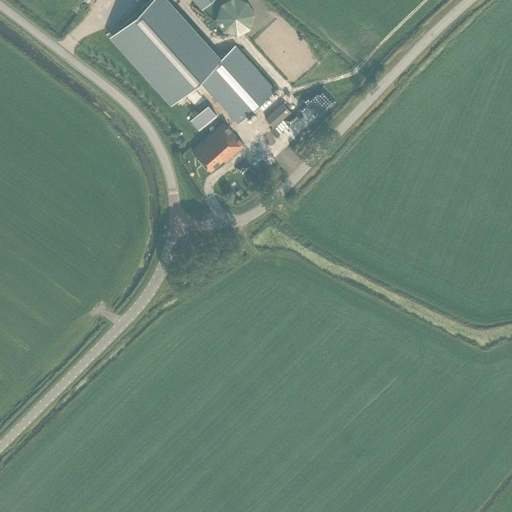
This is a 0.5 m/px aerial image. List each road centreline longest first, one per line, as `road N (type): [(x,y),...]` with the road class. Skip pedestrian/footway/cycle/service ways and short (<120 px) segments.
road 1 (tertiary): [(175,225),(222,224),(256,212),(471,0)]
road 2 (tertiary): [(175,225),(156,141),(129,108),(0,10)]
road 3 (tertiary): [(0,447),(137,307),(175,225)]
